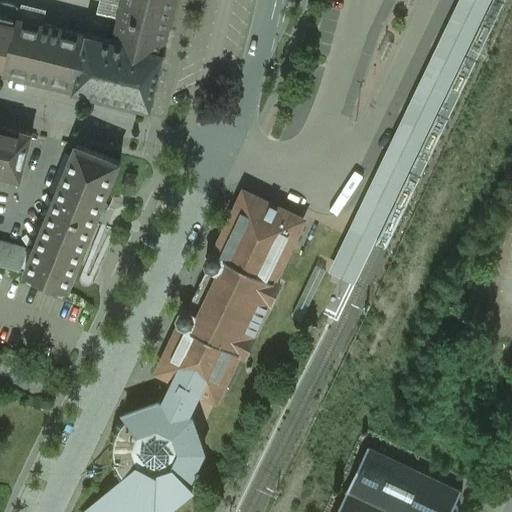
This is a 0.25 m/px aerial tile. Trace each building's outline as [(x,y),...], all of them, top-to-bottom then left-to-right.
[(16,3),(5,0),(0,1),(0,14),(18,19),(18,18),(21,8),(16,3)] [(176,0),(123,0),(114,40),(164,53),(176,0)] [(459,0),(329,271),(355,283),(490,0),(459,0)] [(0,14),(0,73),(4,74),(5,72),(18,19),(0,14)] [(88,35),(18,18),(18,19),(5,72),(76,90),(76,91),(152,110),(165,53),(164,53),(114,40),(88,34),(88,35)] [(32,134),(0,126),(0,176),(21,182),(32,134)] [(77,145),(25,273),(69,291),(120,163),(77,145)] [(245,193),(216,255),(215,254),(209,257),(206,263),(208,269),(209,269),(188,312),(187,311),(182,314),(179,320),(181,326),(159,372),(176,381),(199,392),(217,401),(239,355),(245,358),(280,285),(274,282),(303,220),(245,193)] [(14,245),(0,241),(0,266),(8,269),(14,245)] [(316,266),(290,317),(302,322),(327,271),(316,266)] [(199,392),(176,381),(164,405),(187,416),(199,392)] [(159,403),(125,415),(128,420),(123,426),(119,433),(117,440),(115,447),(116,455),(117,463),(120,470),(125,477),(86,511),(167,511),(193,489),(189,483),(204,452),(192,419),(187,416),(164,405),(159,403)] [(427,511),(442,482),(370,448),(370,447),(369,447),(337,511),(427,511)] [(427,511),(452,511),(463,491),(442,481),(442,482),(427,511)]
